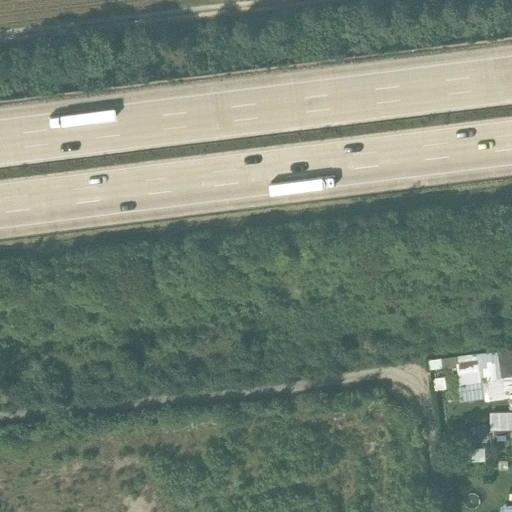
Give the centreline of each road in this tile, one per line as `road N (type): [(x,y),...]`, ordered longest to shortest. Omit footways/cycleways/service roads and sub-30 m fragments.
road 1 (track): [(439,511),(425,410),(406,381),(368,377),(0,420)]
road 2 (motorway): [(511,76),(0,140)]
road 3 (motorway): [(0,204),(511,140)]
road 4 (track): [(366,0),(0,44)]
